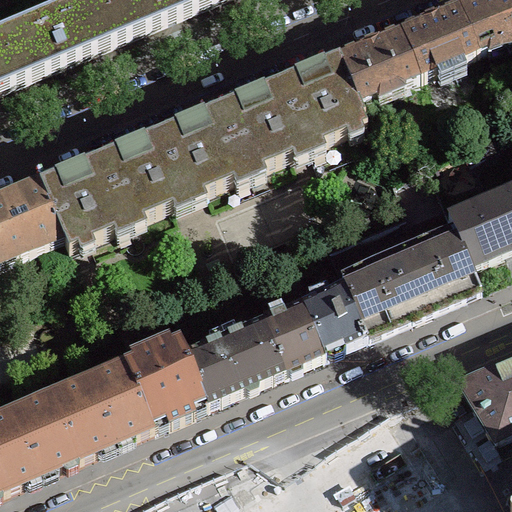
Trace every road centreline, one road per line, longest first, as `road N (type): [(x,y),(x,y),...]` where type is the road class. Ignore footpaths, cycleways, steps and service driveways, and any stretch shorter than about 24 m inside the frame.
road 1 (residential): [(511,325),(83,511)]
road 2 (tertiary): [(0,165),(391,0)]
